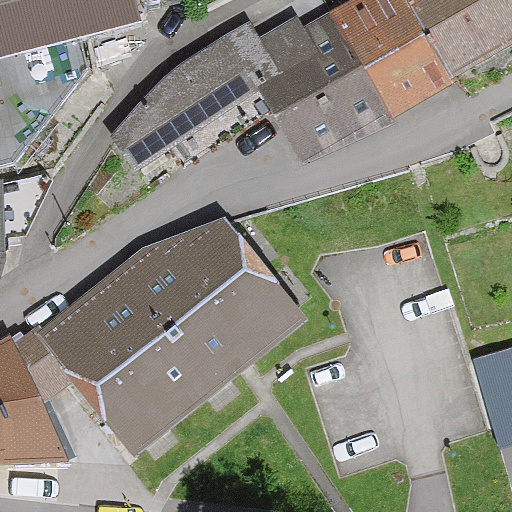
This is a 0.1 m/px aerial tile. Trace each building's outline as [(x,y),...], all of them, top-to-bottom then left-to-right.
[(0,0),(0,167),(9,165),(82,72),(73,22),(168,0),(0,0)] [(360,0),(336,15),(397,114),(456,79),(408,0),(360,0)] [(511,0),(408,0),(456,79),(511,45),(511,0)] [(296,21),(259,43),(250,24),(156,86),(139,103),(114,135),(134,170),(173,146),(185,165),(272,112),(306,169),(397,114),(336,15),(304,34),(296,21)] [(32,229),(52,175),(0,184),(0,278),(2,270),(3,248),(23,237),(32,229)] [(257,261),(231,226),(146,266),(39,331),(74,381),(257,261)] [(303,319),(257,261),(74,381),(131,454),(303,319)] [(74,381),(39,331),(0,355),(0,411),(40,406),(74,381)] [(511,365),(477,378),(502,448),(511,444),(511,365)] [(0,461),(65,463),(40,406),(0,411),(0,461)]
